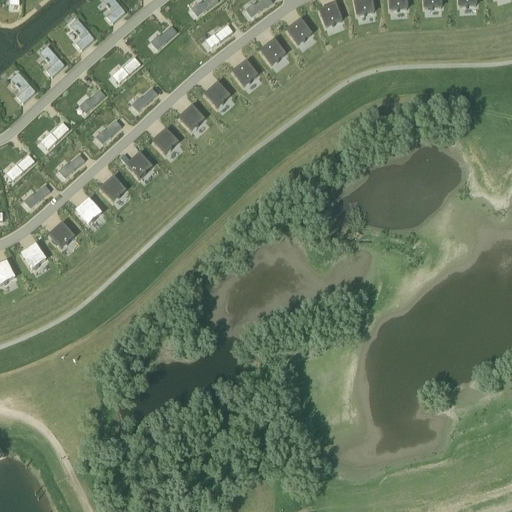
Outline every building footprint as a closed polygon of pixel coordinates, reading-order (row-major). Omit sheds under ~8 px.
[(112,0),(105,0),(103,2),(107,7),(106,8),(109,12),(110,10),(113,14),(107,20),(112,26),(125,15),(112,0)] [(200,6),(192,12),(198,19),(218,4),(214,0),(210,0),(201,7),(200,6)] [(254,7),(246,13),(252,20),(272,5),(268,0),(265,0),(255,8),(254,7)] [(371,0),(355,0),(352,1),(356,19),(375,16),(371,0)] [(406,0),(388,0),(389,14),(408,13),(406,0)] [(441,0),(422,0),(423,12),(442,11),(441,0)] [(476,0),(457,0),(458,10),(477,9),(476,0)] [(336,7),(318,13),(325,31),(343,24),(336,7)] [(301,22),(286,33),(297,49),(312,38),(301,22)] [(79,23),(72,29),(76,33),(75,34),(78,38),(79,37),(82,40),(75,46),(81,53),(94,41),(79,23)] [(215,38),(207,44),(212,51),(233,35),(228,28),(215,38)] [(159,39),(152,46),(158,52),(177,35),(171,29),(160,40),(159,39)] [(274,42),(259,54),(271,69),(286,58),(274,42)] [(48,50),(42,56),(46,60),(45,62),(48,65),(49,64),(52,67),(46,73),(52,80),(64,68),(48,50)] [(117,74),(118,75),(113,79),(119,86),(140,68),(134,61),(121,73),(120,72),(117,74)] [(246,63),(231,75),(243,90),(258,79),(246,63)] [(19,76),(13,82),(17,86),(16,88),(19,91),(20,90),(23,93),(17,99),(23,106),(35,94),(19,76)] [(214,90),(202,100),(213,113),(225,103),(214,90)] [(141,102),(140,101),(133,108),(139,115),(157,97),(152,92),(141,102)] [(88,103),(81,110),(87,116),(105,99),(100,93),(89,104),(88,103)] [(189,113),(177,123),(188,136),(200,125),(189,113)] [(104,134),(97,141),(103,147),(121,130),(116,124),(105,135),(104,134)] [(46,140),(47,141),(42,145),(49,152),(69,132),(63,125),(49,138),(46,140)] [(164,136),(152,147),(163,159),(175,148),(164,136)] [(11,172),(12,173),(8,177),(14,184),(35,164),(28,158),(15,170),(14,170),(11,172)] [(68,168),(67,167),(60,174),(66,181),(84,164),(79,158),(68,168)] [(139,159),(127,170),(138,182),(150,171),(139,159)] [(114,182),(101,193),(113,205),(125,194),(114,182)] [(32,198),(25,204),(31,211),(50,194),(45,188),(33,198),(32,198)] [(89,204),(77,215),(88,227),(100,217),(89,204)] [(65,226),(52,237),(63,250),(76,239),(65,226)] [(36,247),(21,257),(31,273),(47,263),(36,247)] [(7,264),(0,267),(0,289),(16,282),(7,264)]
